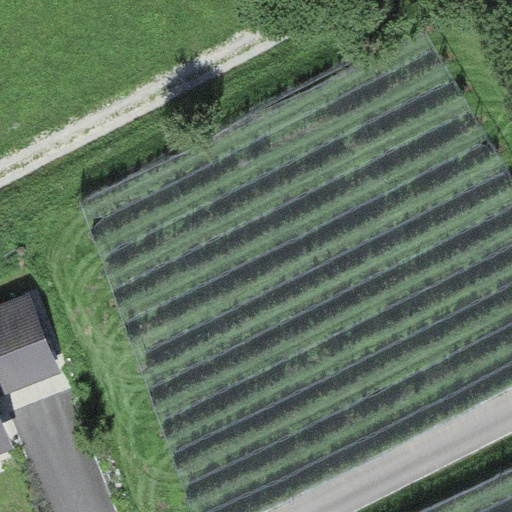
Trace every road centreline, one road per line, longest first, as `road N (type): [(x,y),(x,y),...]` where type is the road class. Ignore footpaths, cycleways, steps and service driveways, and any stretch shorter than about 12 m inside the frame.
road 1 (track): [(340,0),(0,184)]
road 2 (residential): [(511,415),(315,511)]
